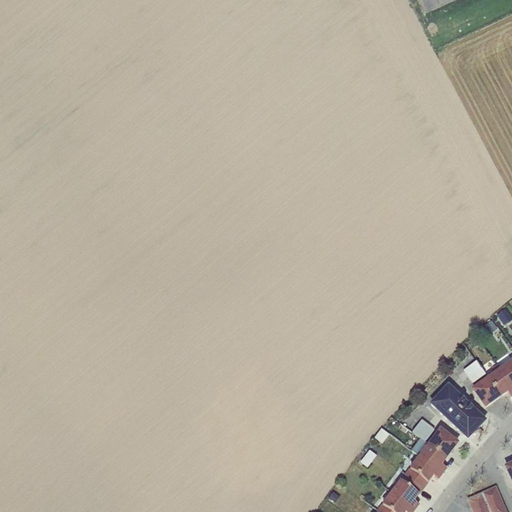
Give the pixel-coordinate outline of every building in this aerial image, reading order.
[(415,0),(416,1),(417,0),(425,14),(457,0),(415,0)] [(511,318),(506,310),(496,316),(504,327),(511,320),(511,318)] [(489,324),(482,328),(488,337),(498,330),(492,321),(491,322),(490,320),(488,322),(489,324)] [(474,338),(467,343),(472,350),(479,345),(474,338)] [(511,360),(500,369),(511,387),(511,360)] [(476,362),(463,371),(472,385),(485,375),(476,362)] [(487,378),(500,397),(507,393),(510,398),(511,396),(511,387),(500,369),(497,365),(492,369),(495,373),(487,378)] [(500,397),(487,378),(472,389),(485,408),(500,397)] [(457,413),(476,431),(485,422),(447,386),(438,395),(449,404),(457,413)] [(449,404),(438,395),(430,405),(443,417),(449,423),(456,429),(468,440),(476,431),(457,413),(449,404)] [(422,420),(412,433),(425,443),(435,430),(422,420)] [(381,429),(374,440),(382,446),(390,435),(381,429)] [(428,445),(446,459),(457,444),(439,430),(428,445)] [(422,452),(427,446),(421,441),(416,447),(419,449),(422,452)] [(419,457),(442,475),(446,469),(441,465),(446,459),(428,445),(427,446),(422,452),(419,449),(415,454),(419,457)] [(370,452),(361,464),(368,470),(377,457),(370,452)] [(405,475),(423,489),(432,476),(437,480),(442,475),(419,457),(405,475)] [(391,493),(414,511),(418,505),(413,501),(423,489),(405,475),(391,493)] [(506,511),(496,488),(468,500),(472,511),(506,511)] [(333,492),(328,499),(335,504),(340,497),(333,492)] [(377,511),(378,511),(413,511),(414,511),(391,493),(377,511)]
